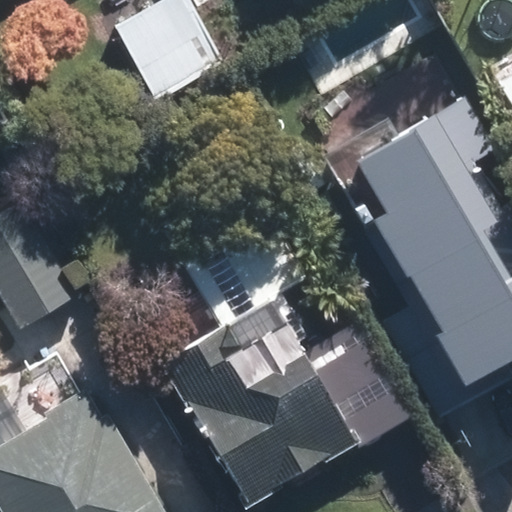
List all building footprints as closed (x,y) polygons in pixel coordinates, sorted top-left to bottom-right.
[(179,0),(157,0),(106,30),(148,102),(216,63),(179,0)] [(315,167),(396,311),(373,324),(427,420),(494,382),(509,408),(511,406),(511,204),(509,200),(475,219),(414,111),(315,167)] [(511,126),(500,134),(511,154),(511,126)] [(13,200),(0,207),(0,312),(11,329),(71,292),(13,200)] [(282,211),(106,312),(222,511),(240,511),(403,419),(282,211)] [(152,511),(85,401),(0,452),(0,511),(152,511)]
